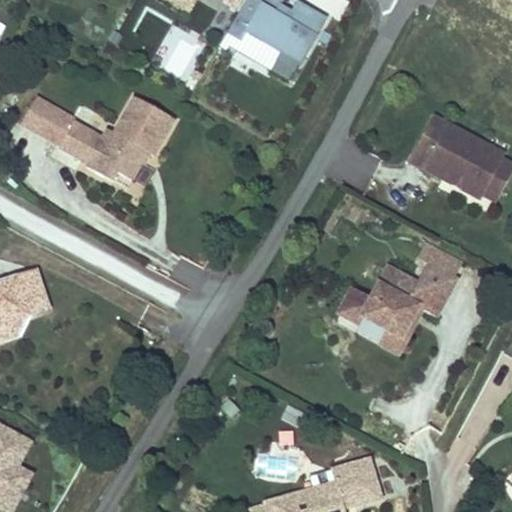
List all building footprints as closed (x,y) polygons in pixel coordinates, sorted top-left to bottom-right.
[(239,15),(246,0),(154,0),(189,18),(199,0),(221,0),(225,1),(222,6),(239,15)] [(287,0),(246,0),(239,15),(224,41),(272,71),(275,64),(296,78),(329,19),(298,3),(292,14),(283,9),(287,0)] [(178,42),(171,58),(186,65),(193,49),(178,42)] [(122,180),(126,172),(140,179),(156,150),(163,154),(183,115),(142,95),(123,132),(117,130),(113,137),(82,122),(83,119),(43,99),(30,125),(70,145),(69,147),(100,163),(97,168),(122,180)] [(483,200),(496,174),(510,181),(511,178),(511,164),(503,160),(506,156),(434,118),(411,162),(483,200)] [(135,187),(140,179),(126,172),(122,180),(135,187)] [(497,207),(510,181),(496,174),(483,200),(497,207)] [(394,335),(395,336),(410,344),(414,347),(432,316),(445,323),(468,284),(436,266),(423,287),(394,335)] [(394,335),(423,287),(397,272),(382,300),(363,289),(346,319),(366,330),(370,322),(394,335)] [(12,323),(29,318),(49,313),(37,275),(0,287),(0,336),(5,335),(12,323)] [(0,344),(17,339),(29,318),(12,323),(5,335),(0,336),(0,344)] [(410,344),(395,336),(389,351),(405,357),(410,344)] [(34,442),(0,424),(0,511),(16,511),(35,476),(20,469),(34,442)] [(344,511),(343,505),(355,503),(362,501),(363,508),(390,503),(383,467),(357,472),(359,485),(279,501),(281,511),(344,511)] [(343,505),(344,511),(357,511),(355,503),(343,505)]
